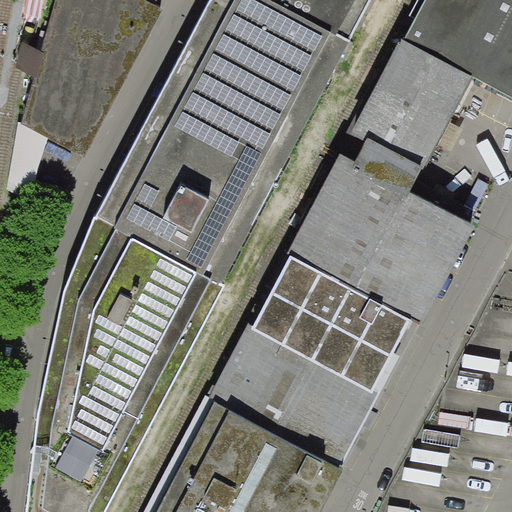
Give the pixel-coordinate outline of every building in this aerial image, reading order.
[(56,0),(5,116),(86,152),(153,0),(56,0)] [(271,0),(209,0),(95,217),(220,284),(348,40),(271,0)] [(271,0),(348,40),(369,0),(271,0)] [(511,0),(428,0),(404,46),(470,80),(511,102),(511,0)] [(470,80),(404,46),(292,258),(409,320),(420,325),(472,228),(409,194),(470,80)] [(26,511),(104,511),(224,285),(220,284),(95,217),(63,292),(38,413),(26,511)] [(409,320),(292,258),(157,511),(297,511),(323,464),(331,468),(409,320)]
